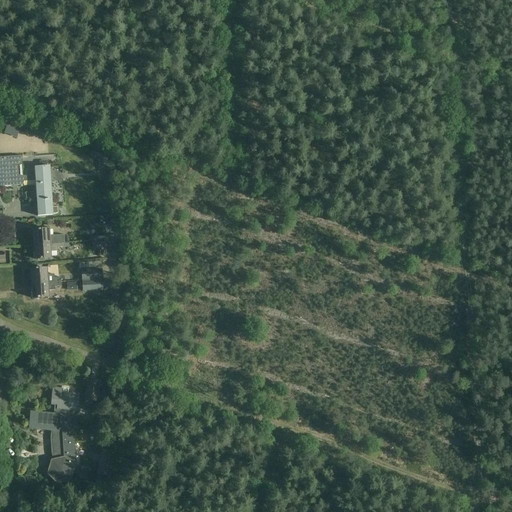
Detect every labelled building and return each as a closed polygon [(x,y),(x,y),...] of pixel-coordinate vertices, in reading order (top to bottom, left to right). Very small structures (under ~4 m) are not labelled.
[(0,115),(0,128),(13,133),(17,122),(0,115)] [(52,215),(50,167),(36,167),(35,164),(22,165),(22,157),(0,157),(0,186),(23,185),(23,181),(35,180),(38,216),(52,215)] [(33,231),(34,245),(64,243),(64,235),(49,236),(49,230),(33,231)] [(104,241),(104,247),(115,246),(114,236),(104,236),(104,241)] [(104,247),(104,241),(92,242),(93,251),(104,250),(104,247)] [(64,243),(34,245),(35,259),(50,258),(50,252),(58,251),(58,248),(65,248),(64,243)] [(31,270),(32,284),(62,282),(61,278),(54,278),(54,275),(47,275),(46,269),(31,270)] [(81,273),(82,282),(102,280),(101,271),(81,273)] [(102,289),(102,280),(82,282),(83,291),(102,289)] [(62,282),(32,284),(32,298),(48,298),(48,291),(55,291),(55,287),(62,287),(62,282)] [(85,400),(96,402),(100,382),(89,380),(85,400)] [(75,467),(73,429),(76,428),(77,421),(64,418),(65,410),(77,411),(78,395),(61,393),(62,390),(53,389),(51,405),(55,405),(54,414),(31,412),(29,428),(52,431),(51,438),(53,461),(52,461),(48,474),(57,483),(70,480),(73,468),(75,467)] [(110,478),(113,458),(101,457),(98,476),(110,478)]
